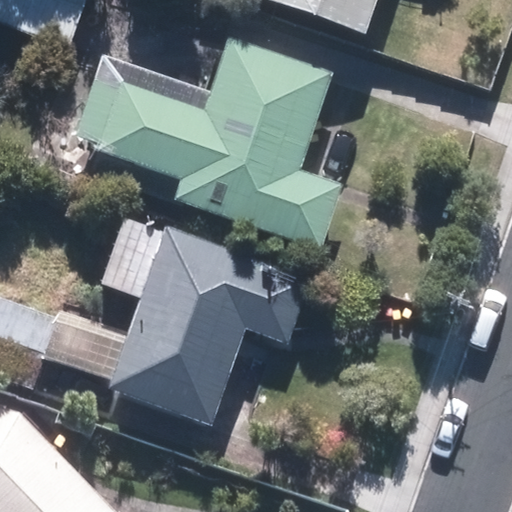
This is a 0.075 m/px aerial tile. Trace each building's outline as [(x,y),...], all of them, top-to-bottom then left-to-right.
[(0,0),(0,35),(64,58),(84,0),(0,0)] [(265,0),(260,15),(357,48),(373,0),(265,0)] [(177,193),(170,215),(316,261),(337,195),(295,182),(326,83),(222,51),(198,125),(117,100),(96,168),(177,193)] [(300,289),(160,242),(105,403),(206,437),(241,335),(280,348),(300,289)] [(0,310),(0,384),(29,394),(51,327),(0,310)] [(102,511),(16,427),(0,422),(0,511),(102,511)]
